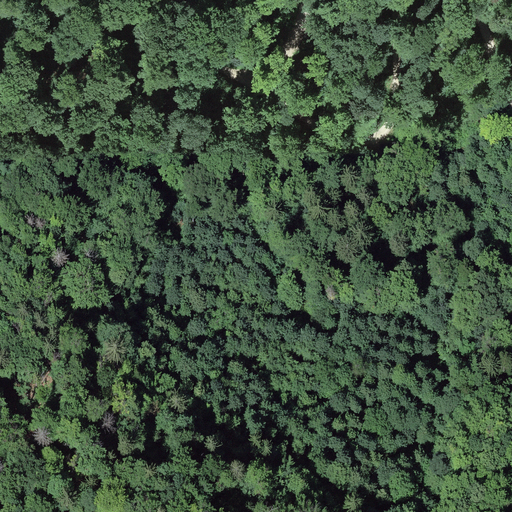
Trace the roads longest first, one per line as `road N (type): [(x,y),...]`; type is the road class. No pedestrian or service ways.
road 1 (track): [(396,0),(394,122),(378,140),(352,142),(236,75)]
road 2 (track): [(236,75),(191,54),(121,0)]
